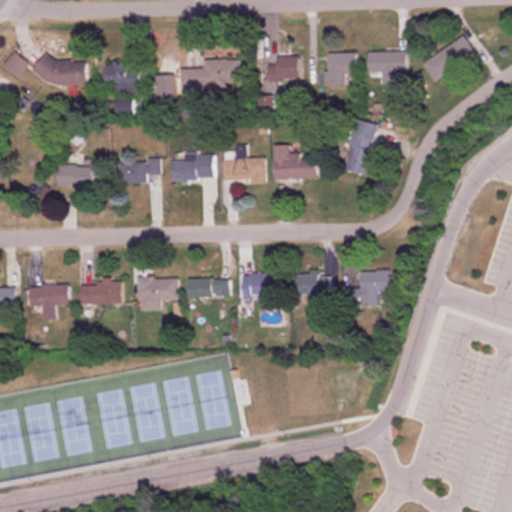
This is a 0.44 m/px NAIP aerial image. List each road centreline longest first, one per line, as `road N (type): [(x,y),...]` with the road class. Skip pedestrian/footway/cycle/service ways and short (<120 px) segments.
road 1 (residential): [(0,507),(361,438),(396,398),(458,207),(484,166),(511,144)]
road 2 (residential): [(389,224),(367,232),(0,235)]
road 3 (residential): [(371,0),(0,5)]
road 4 (residential): [(511,70),(429,141),(389,224)]
